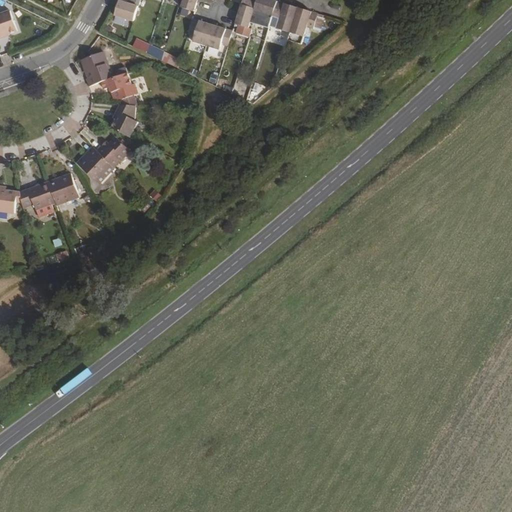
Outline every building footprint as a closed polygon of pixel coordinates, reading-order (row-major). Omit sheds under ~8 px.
[(140,0),(128,0),(128,3),(119,1),(115,16),(134,22),(140,0)] [(184,0),(182,8),(194,12),(197,0),(184,0)] [(257,3),(248,0),(240,0),(239,5),(242,6),(236,24),(249,29),(255,11),(257,3)] [(248,0),(257,3),(255,11),(273,17),(278,1),(273,0),(264,0),(263,0),(248,0)] [(292,6),(278,1),(273,17),(280,19),(278,29),(291,33),(298,10),(291,8),(292,6)] [(319,14),(304,9),(303,12),(298,10),(291,33),(304,37),(307,27),(314,29),(319,14)] [(2,37),(17,31),(9,12),(0,14),(0,38),(3,38),(2,37)] [(326,16),(319,14),(314,29),(321,31),(326,16)] [(207,23),(193,19),(188,34),(195,37),(193,42),(207,46),(212,28),(206,27),(207,23)] [(233,32),(219,27),(219,30),(212,28),(207,46),(220,50),(222,45),(228,47),(233,32)] [(157,58),(178,67),(182,58),(161,49),(157,58)] [(104,53),(81,61),(85,72),(87,71),(90,79),(86,80),(89,87),(103,83),(111,80),(106,66),(108,65),(104,53)] [(211,73),(211,83),(219,83),(219,73),(211,73)] [(111,80),(103,83),(105,91),(111,89),(115,100),(121,100),(123,105),(137,106),(134,97),(139,95),(136,84),(132,86),(128,74),(111,80)] [(123,105),(120,105),(120,113),(112,129),(131,138),(139,123),(136,122),(137,106),(123,105)] [(104,147),(98,152),(115,168),(130,152),(116,139),(110,145),(106,149),(104,147)] [(94,148),(86,156),(88,158),(96,150),(94,148)] [(86,156),(78,165),(100,185),(115,168),(98,152),(96,150),(88,158),(86,156)] [(72,175),(49,184),(57,204),(58,206),(80,198),(72,175)] [(49,184),(21,194),(23,206),(23,208),(34,205),(37,211),(57,204),(49,184)] [(0,191),(1,189),(0,188),(0,213),(15,216),(17,205),(23,206),(21,194),(6,192),(0,191)] [(156,189),(151,196),(159,201),(164,195),(156,189)]
